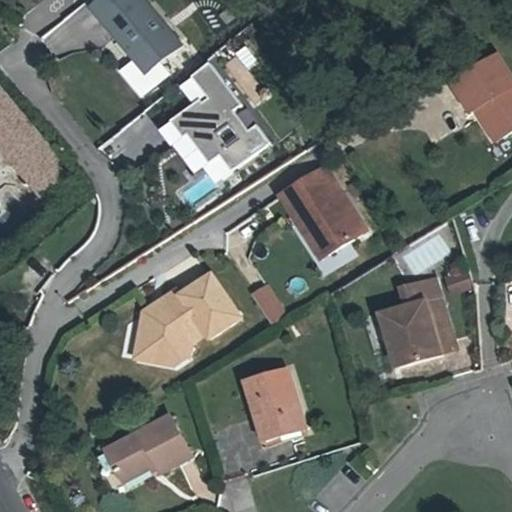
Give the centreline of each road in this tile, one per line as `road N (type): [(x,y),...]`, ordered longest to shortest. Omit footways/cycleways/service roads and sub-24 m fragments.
road 1 (residential): [(47,340),(326,153)]
road 2 (residential): [(47,340),(77,277),(113,231),(115,189),(22,75)]
road 3 (residential): [(360,511),(467,413),(508,442),(511,455)]
road 4 (residential): [(3,495),(29,436),(47,340)]
